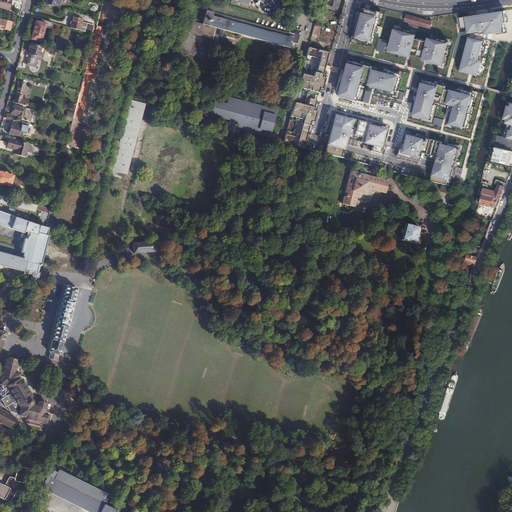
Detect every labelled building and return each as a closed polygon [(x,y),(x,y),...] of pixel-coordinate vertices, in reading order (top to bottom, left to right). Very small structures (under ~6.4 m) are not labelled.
[(0,0),(0,8),(8,11),(10,0),(0,0)] [(340,2),(332,0),(331,0),(328,11),(336,13),(340,2)] [(361,13),(354,40),(372,45),(379,18),(377,17),(379,13),(364,9),(362,14),(361,13)] [(288,32),(205,10),(201,26),(188,22),(185,30),(210,37),(209,40),(217,42),(221,30),(289,49),(291,43),(296,44),(300,31),(289,28),(288,32)] [(336,13),(328,11),(325,22),(333,24),(336,13)] [(465,53),(462,66),(463,66),(462,71),(479,75),(479,72),(481,72),(485,58),(483,57),(484,53),(486,53),(488,46),(485,45),(488,34),(505,32),(502,11),(469,16),(458,17),(459,27),(462,27),(462,29),(470,28),(471,36),(469,36),(466,48),(468,48),(466,54),(465,53)] [(407,15),(404,22),(431,29),(433,22),(407,15)] [(82,19),(72,17),(70,28),(91,33),(93,25),(81,22),(82,19)] [(11,22),(0,18),(0,28),(9,31),(11,22)] [(35,22),(33,30),(42,32),(43,28),(50,30),(52,24),(41,21),(40,23),(35,22)] [(314,24),(312,33),(319,34),(321,25),(314,24)] [(87,60),(65,145),(81,149),(86,128),(79,126),(80,120),(79,120),(90,80),(92,80),(94,69),(93,69),(103,29),(95,27),(88,57),(87,60)] [(42,32),(33,30),(30,43),(40,45),(43,32),(42,32)] [(396,30),(391,49),(397,51),(397,54),(405,56),(406,53),(429,59),(428,62),(444,66),(447,54),(445,54),(448,42),(430,37),(428,44),(414,40),(416,35),(412,34),(412,32),(405,30),(404,32),(396,30)] [(380,39),(376,51),(384,53),(387,41),(380,39)] [(328,52),(308,47),(282,142),(300,147),(305,131),(306,131),(307,129),(308,128),(310,118),(323,69),(328,52)] [(346,77),(344,76),(339,91),(342,92),(341,96),(352,99),(352,98),(355,98),(356,95),(359,96),(362,85),(360,85),(361,80),(368,82),(368,84),(379,87),(379,89),(388,91),(387,93),(397,96),(398,90),(397,90),(401,74),(384,70),(383,75),(371,72),(373,67),(348,60),(345,69),(348,70),(346,77)] [(419,76),(414,75),(411,87),(416,88),(419,76)] [(453,106),(448,125),(463,128),(464,126),(466,127),(470,113),(469,113),(470,107),(471,107),(474,96),(472,95),(472,92),(458,89),(457,92),(445,89),(446,86),(424,80),(423,83),(420,83),(419,89),(421,89),(419,96),(417,95),(413,111),(416,112),(415,116),(426,119),(426,117),(429,118),(430,115),(433,115),(435,105),(434,104),(435,100),(442,101),(441,103),(453,106)] [(372,92),(366,90),(363,102),(369,104),(372,92)] [(13,98),(12,103),(25,107),(26,107),(27,101),(21,100),(21,97),(15,96),(14,99),(13,98)] [(118,139),(110,169),(125,173),(143,101),(129,98),(119,134),(117,134),(116,139),(118,139)] [(250,125),(269,131),(275,110),(239,100),(237,106),(231,104),(213,99),(209,114),(232,120),(250,125)] [(12,103),(7,102),(6,106),(12,107),(10,114),(17,116),(17,117),(21,118),(20,120),(30,123),(32,114),(24,112),(25,107),(12,103)] [(332,117),(327,134),(345,138),(346,134),(360,138),(360,137),(363,138),(362,142),(366,143),(366,144),(371,145),(370,151),(378,154),(382,138),(385,128),(368,123),(367,124),(364,124),(365,122),(346,118),(346,119),(343,119),(344,117),(336,115),(335,118),(332,117)] [(444,120),(435,117),(433,124),(442,127),(444,120)] [(249,129),(250,125),(232,120),(231,124),(249,129)] [(20,125),(11,122),(8,133),(18,136),(20,125)] [(345,138),(327,134),(325,139),(327,140),(327,142),(324,153),(342,158),(345,147),(346,141),(344,141),(345,138)] [(422,138),(407,134),(404,144),(403,148),(401,148),(399,157),(419,162),(420,156),(424,157),(425,154),(439,158),(438,163),(455,168),(460,151),(456,150),(457,147),(428,139),(428,140),(427,142),(422,140),(422,138)] [(511,138),(498,135),(494,147),(495,147),(511,151),(511,138)] [(8,138),(6,147),(17,149),(15,154),(26,156),(27,152),(31,153),(33,145),(23,142),(8,138)] [(493,161),(511,165),(511,151),(495,147),(494,151),(496,152),(493,161)] [(455,168),(438,163),(437,167),(436,166),(432,182),(442,185),(448,186),(450,179),(452,179),(455,168)] [(12,175),(0,171),(0,184),(9,187),(12,175)] [(346,183),(341,203),(353,207),(357,193),(363,194),(365,188),(384,193),(387,180),(362,174),(360,180),(354,178),(353,184),(346,183)] [(491,206),(498,208),(507,184),(497,181),(495,185),(498,186),(496,194),(484,190),(482,195),(479,194),(476,202),(481,204),(481,205),(490,208),(491,206)] [(448,186),(442,185),(440,192),(456,197),(458,189),(448,186)] [(36,205),(0,195),(0,203),(34,212),(36,205)] [(48,225),(45,223),(44,227),(0,211),(0,224),(20,232),(21,231),(26,233),(26,235),(24,235),(23,238),(21,238),(17,251),(19,252),(18,256),(19,256),(19,258),(0,252),(0,264),(18,270),(17,278),(19,278),(21,279),(22,272),(27,274),(27,275),(33,277),(48,225)] [(419,227),(406,223),(401,240),(415,244),(419,227)] [(130,238),(132,252),(153,250),(151,236),(130,238)] [(478,258),(467,256),(465,264),(467,264),(468,264),(470,264),(470,263),(476,265),(477,262),(478,258)] [(501,263),(500,263),(494,277),(491,287),(485,303),(486,305),(487,306),(489,306),(491,305),(505,265),(505,264),(504,263),(503,263),(502,262),(501,263)] [(74,287),(62,284),(45,349),(47,349),(45,355),(54,357),(55,352),(56,352),(74,287)] [(476,321),(475,321),(466,345),(461,361),(461,363),(463,364),(465,364),(466,363),(480,323),(480,322),(479,321),(478,321),(477,321),(476,321)] [(6,358),(4,357),(0,370),(0,404),(1,407),(3,405),(6,411),(13,413),(22,416),(22,417),(37,422),(37,421),(40,421),(42,415),(41,414),(41,413),(39,412),(42,403),(40,402),(41,401),(36,400),(35,400),(34,400),(33,403),(32,403),(29,402),(29,400),(26,397),(28,395),(19,380),(18,381),(16,378),(18,373),(13,371),(16,360),(13,360),(14,358),(6,356),(6,358)] [(454,377),(453,377),(445,401),(439,417),(440,419),(441,420),(443,420),(444,419),(459,379),(458,378),(458,377),(457,377),(455,376),(454,377)] [(0,411),(0,422),(5,426),(10,418),(0,411)] [(15,479),(10,477),(5,486),(0,483),(0,497),(4,500),(5,499),(11,503),(18,491),(19,489),(27,491),(29,483),(26,482),(29,469),(19,467),(15,479)] [(43,487),(95,511),(100,511),(106,502),(111,491),(60,467),(60,469),(59,470),(56,469),(55,471),(53,470),(49,474),(43,487)] [(106,502),(100,511),(119,511),(121,509),(106,502)]
